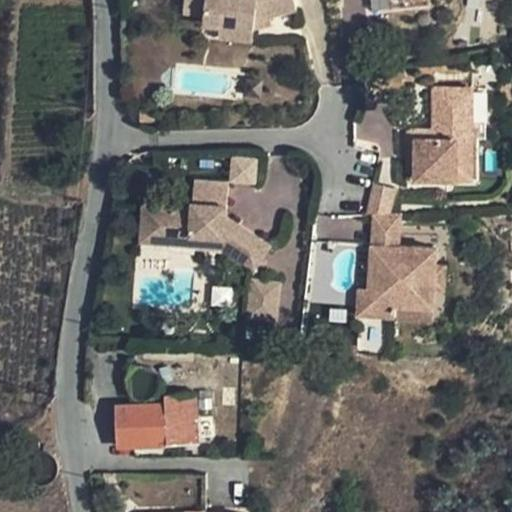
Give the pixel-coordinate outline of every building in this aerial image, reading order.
[(274,16),(300,10),(297,0),(188,0),(188,2),(210,5),(208,14),(207,23),(223,25),(257,29),(258,22),(274,18),(274,16)] [(487,0),(489,29),(504,28),(502,0),(487,0)] [(210,5),(188,2),(187,11),(208,14),(210,5)] [(257,29),(276,25),(274,18),(258,22),(257,29)] [(257,29),(223,25),(221,37),(255,41),(257,29)] [(435,138),(417,138),(416,152),(416,180),(459,181),(459,139),(474,139),(475,89),(436,88),(436,131),(435,138)] [(393,136),(394,117),(374,117),(374,136),(393,136)] [(408,152),(416,152),(417,138),(435,138),(436,131),(409,130),(408,152)] [(262,181),(261,154),(233,154),(234,182),(262,181)] [(194,207),(155,204),(153,233),(225,239),(229,242),(224,249),(256,270),(271,246),(228,217),(223,216),(224,206),(229,207),(231,183),(196,180),(194,207)] [(229,242),(225,239),(153,233),(155,204),(145,203),(142,242),(224,249),(229,242)] [(401,212),(374,214),(370,289),(380,290),(379,305),(397,306),(434,308),(435,293),(436,264),(437,249),(399,247),(401,212)] [(447,265),(436,264),(435,293),(446,294),(447,265)] [(252,278),(252,318),(282,318),(283,278),(252,278)] [(380,290),(370,289),(358,288),(356,315),(396,318),(397,306),(379,305),(380,290)] [(167,392),(168,401),(168,442),(199,440),(197,391),(167,392)] [(168,443),(168,442),(168,401),(117,403),(118,445),(168,443)] [(27,484),(25,450),(13,450),(15,485),(27,484)]
